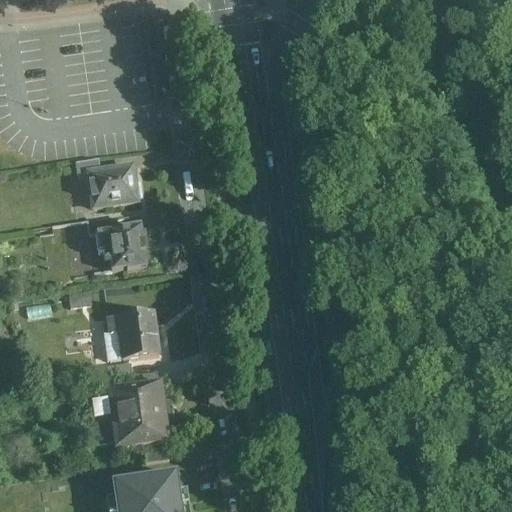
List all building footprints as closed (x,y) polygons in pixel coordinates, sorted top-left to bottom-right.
[(87,176),(95,174),(99,174),(97,162),(75,166),(77,182),(87,181),(87,180),(87,176)] [(134,188),(132,180),(131,169),(87,176),(92,211),(136,205),(136,202),(140,201),(140,200),(139,188),(134,188)] [(57,272),(77,270),(93,268),(87,224),(51,229),(57,272)] [(126,275),(134,273),(145,272),(145,265),(148,265),(146,250),(143,234),(141,234),(140,229),(120,232),(120,233),(96,237),(99,257),(104,257),(105,262),(109,262),(111,274),(125,272),(126,275)] [(68,298),(68,300),(69,301),(70,310),(90,307),(88,295),(68,297),(68,298)] [(117,334),(118,336),(121,362),(157,358),(151,315),(107,321),(109,335),(117,334)] [(108,382),(112,382),(131,379),(130,366),(106,370),(108,382)] [(155,375),(153,375),(132,378),(132,379),(133,379),(135,390),(157,387),(155,375)] [(108,404),(106,404),(92,406),(94,422),(110,421),(114,452),(133,449),(133,450),(166,445),(164,426),(169,425),(167,405),(166,405),(161,405),(158,387),(122,392),(121,392),(107,394),(108,404)] [(145,466),(164,463),(165,463),(168,462),(167,452),(167,451),(167,450),(143,453),(145,466)] [(179,511),(176,478),(110,486),(113,511),(179,511)]
